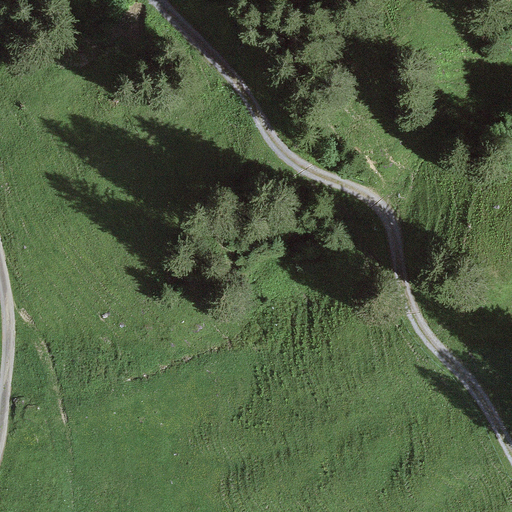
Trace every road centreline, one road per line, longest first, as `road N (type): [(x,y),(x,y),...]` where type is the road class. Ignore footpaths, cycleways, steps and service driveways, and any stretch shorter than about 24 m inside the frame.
road 1 (track): [(511,451),(474,387),(421,325),(385,213),(286,156),(236,82),(153,0)]
road 2 (track): [(0,424),(10,332),(0,260)]
